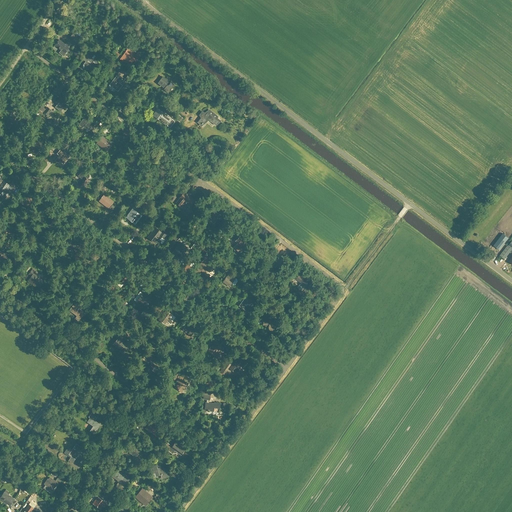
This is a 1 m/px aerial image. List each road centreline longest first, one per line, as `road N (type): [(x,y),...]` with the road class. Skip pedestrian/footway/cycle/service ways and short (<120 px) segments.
road 1 (residential): [(345,287),(26,40)]
road 2 (residential): [(0,151),(284,367)]
road 3 (unclassified): [(409,203),(136,0)]
road 4 (residential): [(0,282),(220,455)]
road 5 (unclassified): [(511,281),(409,203)]
